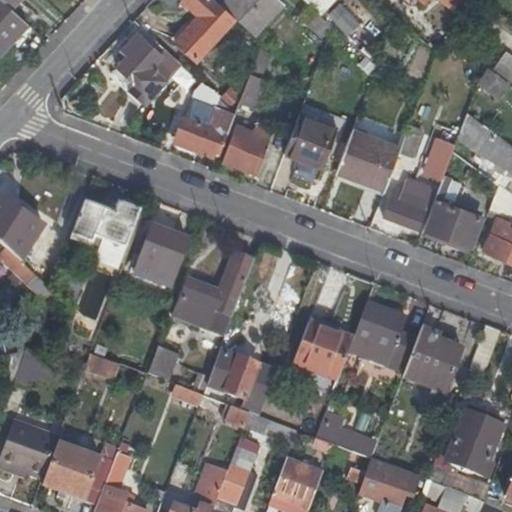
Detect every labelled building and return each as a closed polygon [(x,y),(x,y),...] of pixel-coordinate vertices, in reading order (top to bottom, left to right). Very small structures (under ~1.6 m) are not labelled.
[(0,0),(0,3),(6,8),(13,0),(0,0)] [(220,10),(209,0),(184,0),(179,6),(194,18),(170,44),(192,63),(232,21),(220,10)] [(286,0),(285,0),(229,0),(220,10),(232,21),(251,38),(286,0)] [(298,0),(307,7),(317,17),(333,0),(298,0)] [(6,8),(0,3),(0,57),(27,28),(6,8)] [(325,13),(341,37),(356,28),(339,3),(325,13)] [(307,7),(297,17),(318,38),(329,28),(317,17),(307,7)] [(435,27),(422,44),(433,54),(446,37),(435,27)] [(157,57),(136,39),(122,53),(127,58),(114,71),(131,89),(129,91),(131,93),(129,96),(138,105),(141,102),(144,104),(179,65),(163,51),(157,57)] [(283,45),(271,57),(306,89),(313,72),(283,45)] [(511,67),(498,58),(490,69),(510,83),(511,84),(511,67)] [(263,65),(252,62),(248,72),(259,77),(263,65)] [(483,63),(475,84),(497,99),(510,83),(490,69),(483,63)] [(263,79),(250,77),(240,102),(252,107),(263,79)] [(200,84),(190,93),(219,119),(229,123),(232,115),(226,109),(216,99),(200,84)] [(228,87),(216,99),(226,109),(237,97),(238,96),(228,87)] [(465,113),(454,140),(482,159),(492,134),(465,113)] [(214,118),(208,115),(200,133),(206,136),(214,118)] [(295,117),(280,156),(318,170),(333,131),(295,117)] [(219,119),(214,118),(206,136),(217,140),(222,142),(229,123),(219,119)] [(173,123),(165,142),(210,159),(217,140),(206,136),(200,133),(173,123)] [(236,125),(221,163),(252,174),(269,128),(254,123),(251,131),(236,125)] [(422,130),(406,125),(396,151),(395,153),(410,159),(422,130)] [(347,133),(332,174),(380,192),(395,153),(396,151),(347,133)] [(509,147),(492,134),(482,159),(479,169),(498,176),(501,169),(509,147)] [(452,147),(434,141),(424,170),(441,175),(452,147)] [(511,148),(509,147),(501,169),(511,175),(511,148)] [(511,194),(493,189),(486,212),(510,219),(511,213),(511,194)] [(388,191),(378,213),(417,228),(427,199),(412,193),(410,199),(388,191)] [(434,192),(420,231),(466,247),(477,216),(448,206),(451,198),(434,192)] [(43,218),(0,201),(0,245),(3,248),(4,249),(10,233),(15,235),(17,230),(36,237),(43,218)] [(83,203),(74,224),(94,232),(91,238),(105,243),(99,259),(118,267),(139,213),(116,204),(112,214),(83,203)] [(491,214),(477,251),(511,262),(511,228),(497,223),(499,217),(491,214)] [(150,228),(139,256),(174,269),(185,241),(150,228)] [(3,248),(0,251),(0,265),(45,307),(55,296),(48,290),(4,249),(3,248)] [(254,262),(235,256),(220,293),(187,279),(170,319),(223,339),(254,262)] [(350,340),(347,346),(366,353),(385,361),(404,368),(414,343),(397,336),(404,320),(364,304),(350,340)] [(306,323),(290,363),(334,380),(347,346),(350,340),(306,323)] [(498,332),(484,326),(466,373),(480,378),(498,332)] [(437,336),(419,330),(414,343),(404,368),(400,379),(436,393),(453,348),(435,340),(437,336)] [(221,344),(206,382),(224,389),(223,393),(243,401),(240,410),(247,413),(258,417),(276,367),(221,344)] [(175,355),(155,348),(145,375),(164,382),(175,355)] [(53,380),(23,353),(12,383),(27,388),(30,379),(50,387),(53,380)] [(88,355),(83,370),(112,380),(117,364),(89,353),(88,355)] [(385,361),(366,353),(368,358),(371,359),(381,363),(385,361)] [(171,385),(167,397),(196,408),(200,396),(171,385)] [(196,408),(195,409),(241,428),(247,413),(240,410),(200,396),(196,408)] [(502,428),(461,411),(440,462),(481,479),(502,428)] [(247,413),(241,428),(288,446),(294,430),(258,417),(247,413)] [(57,438),(9,421),(0,446),(0,469),(10,474),(12,470),(22,474),(40,481),(54,444),(57,438)] [(318,422),(312,437),(331,445),(368,460),(375,443),(318,422)] [(40,481),(37,486),(94,508),(115,452),(117,447),(103,442),(96,460),(54,444),(40,481)] [(126,457),(115,452),(94,508),(91,511),(146,511),(111,498),(126,457)] [(320,474),(283,459),(269,496),(306,510),(320,474)] [(189,466),(175,461),(162,494),(176,499),(179,492),(189,466)] [(363,475),(362,477),(376,482),(370,496),(370,497),(379,501),(401,509),(407,496),(413,498),(419,482),(397,474),(398,472),(368,462),(363,475)] [(225,472),(199,464),(190,493),(188,497),(196,499),(194,506),(207,511),(209,511),(214,501),(222,481),(225,472)] [(363,475),(349,469),(345,481),(358,486),(362,477),(363,475)] [(511,472),(502,499),(511,502),(511,472)] [(376,482),(362,477),(358,486),(357,490),(370,496),(376,482)] [(434,500),(439,485),(425,480),(419,494),(430,498),(434,500)] [(234,485),(222,481),(214,501),(226,506),(234,485)] [(176,499),(162,494),(155,511),(163,511),(166,504),(187,511),(207,511),(194,506),(196,499),(188,497),(190,493),(179,492),(176,499)] [(400,511),(401,509),(379,501),(374,511),(400,511)]
